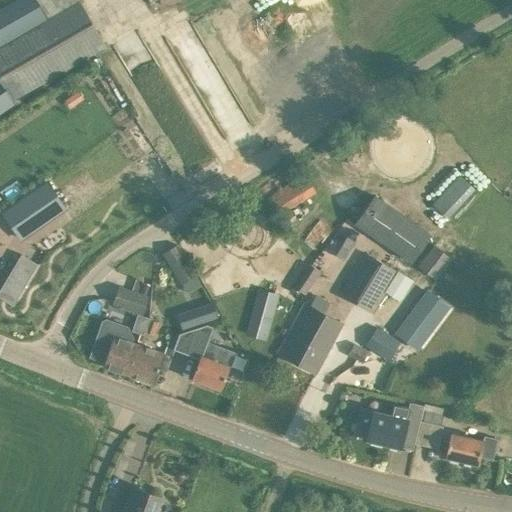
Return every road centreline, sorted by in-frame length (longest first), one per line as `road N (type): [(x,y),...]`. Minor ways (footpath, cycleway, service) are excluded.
road 1 (unclassified): [(49,366),(67,316),(93,279),(172,221),(511,12)]
road 2 (residential): [(127,400),(395,490),(503,511)]
road 3 (residential): [(0,501),(49,366)]
